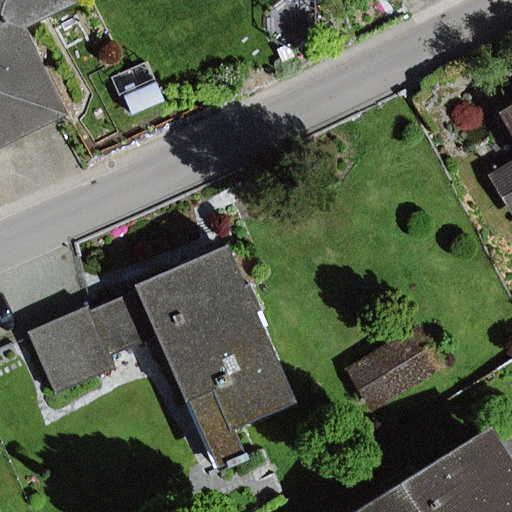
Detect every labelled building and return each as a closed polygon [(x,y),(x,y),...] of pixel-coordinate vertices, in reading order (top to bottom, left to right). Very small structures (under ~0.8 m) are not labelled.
[(78,3),(75,0),(0,0),(0,148),(68,115),(26,28),(78,3)] [(84,31),(65,40),(75,61),(94,52),(84,31)] [(511,106),(500,114),(511,133),(511,162),(489,176),(511,215),(511,106)] [(294,404),(226,249),(137,287),(139,292),(93,312),(91,307),(31,333),(59,396),(120,370),(114,356),(158,337),(215,467),(246,454),(235,429),(294,404)] [(447,369),(420,326),(349,370),(376,413),(447,369)] [(495,428),(357,511),(511,511),(511,425),(498,433),(495,428)]
